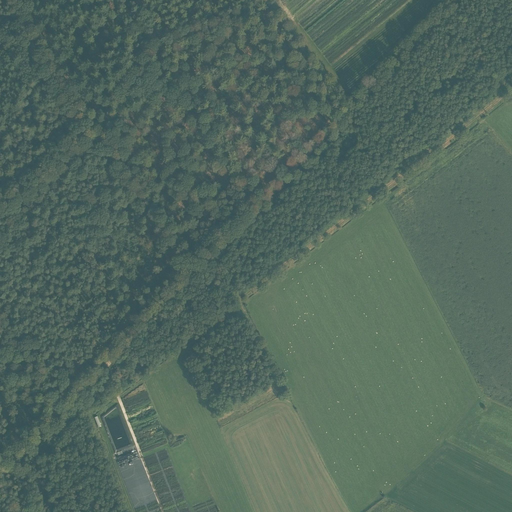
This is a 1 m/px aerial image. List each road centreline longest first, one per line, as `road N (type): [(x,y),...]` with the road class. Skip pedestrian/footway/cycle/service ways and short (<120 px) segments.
road 1 (track): [(0,477),(455,0)]
road 2 (track): [(0,201),(40,178),(100,121),(151,56),(254,5)]
road 3 (track): [(31,40),(54,83),(105,138),(191,276)]
road 4 (track): [(0,333),(162,177)]
road 5 (track): [(250,0),(340,119)]
